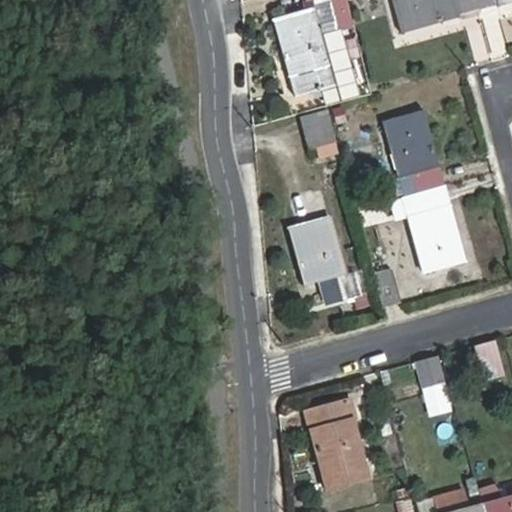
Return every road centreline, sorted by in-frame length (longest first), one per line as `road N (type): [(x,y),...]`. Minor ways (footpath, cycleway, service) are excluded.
road 1 (residential): [(251,370),(219,151),(221,72),(211,0)]
road 2 (residential): [(251,370),(511,299)]
road 3 (residential): [(259,511),(251,370)]
